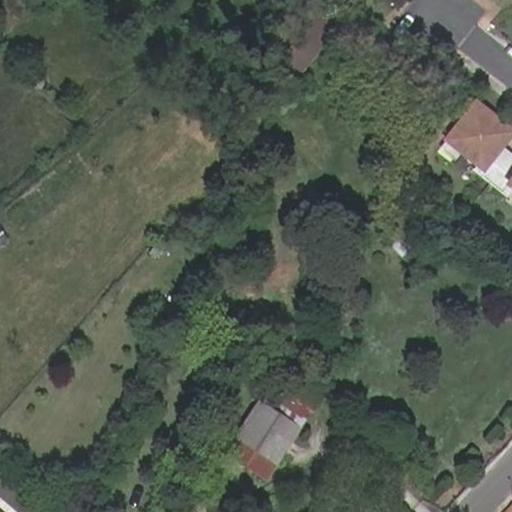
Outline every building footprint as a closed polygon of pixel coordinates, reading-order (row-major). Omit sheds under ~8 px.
[(310,0),(268,48),(299,74),(344,22),(314,0),(310,0)] [(511,135),(476,106),(448,141),(482,169),(476,176),(488,185),(500,195),(508,186),(511,188),(511,157),(500,147),(511,135)] [(383,252),(400,275),(422,257),(403,235),(383,252)] [(313,298),(341,307),(348,289),(321,279),(313,298)] [(213,511),(245,467),(263,478),(324,389),(288,365),(263,402),(260,403),(188,511),(213,511)]
